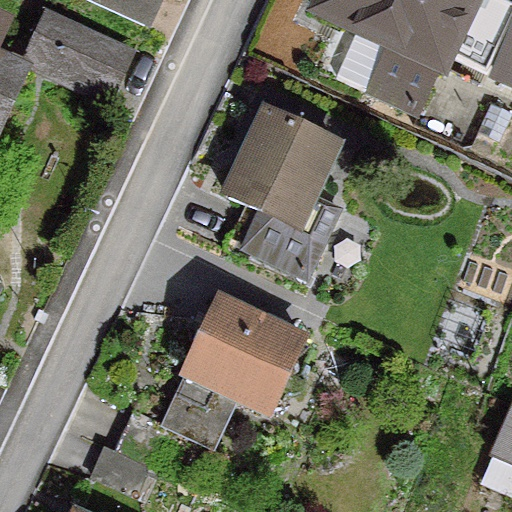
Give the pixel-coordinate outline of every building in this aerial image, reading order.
[(82,0),(81,2),(138,28),(150,0),(82,0)] [(316,0),(310,14),(384,49),(363,94),(412,117),(433,72),(437,74),(445,59),(481,76),(511,10),(491,0),(316,0)] [(40,21),(24,56),(107,94),(124,59),(40,21)] [(511,52),(500,83),(511,87),(511,52)] [(0,115),(19,75),(0,66),(0,115)] [(246,211),(226,254),(298,287),(333,213),(305,200),(330,145),(263,114),(223,201),(246,211)] [(298,343),(213,304),(179,377),(264,416),(298,343)] [(511,471),(511,407),(511,408),(489,461),(511,471)] [(128,413),(109,454),(153,475),(164,479),(183,439),(128,413)] [(103,451),(89,480),(89,482),(139,505),(153,475),(109,454),(103,451)]
